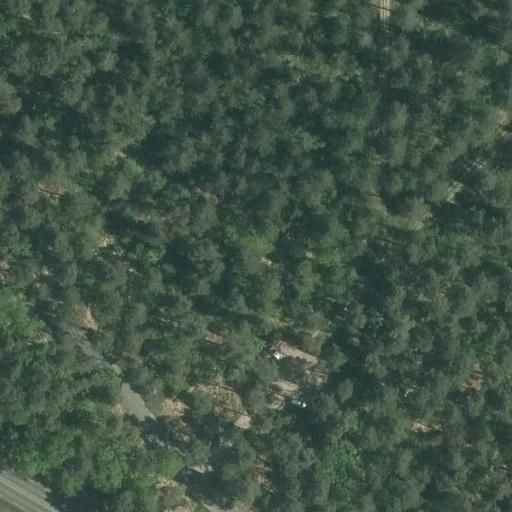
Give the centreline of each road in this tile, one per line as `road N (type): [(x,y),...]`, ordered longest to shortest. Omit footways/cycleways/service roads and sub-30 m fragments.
road 1 (track): [(383,0),(376,270),(189,479)]
road 2 (track): [(370,280),(85,127),(72,104),(94,0)]
road 3 (unclassified): [(225,511),(170,457),(95,360),(48,324),(0,304)]
road 4 (track): [(511,134),(376,270)]
